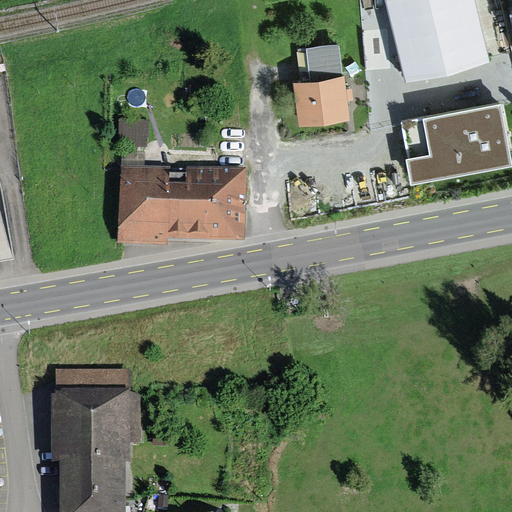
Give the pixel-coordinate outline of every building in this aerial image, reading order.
[(389,0),(407,77),(487,58),(471,0),(389,0)] [(306,77),(315,76),(311,48),(302,50),(306,77)] [(294,82),(299,120),(343,114),(338,76),(294,82)] [(496,100),(404,117),(414,169),(506,152),(496,100)] [(124,149),(152,149),(153,123),(124,123),(124,149)] [(237,244),(239,177),(118,174),(117,241),(237,244)] [(58,389),(53,389),(54,460),(61,460),(62,511),(125,511),(125,459),(134,459),(134,443),(145,443),(143,389),(132,390),(131,369),(57,371),(58,389)]
